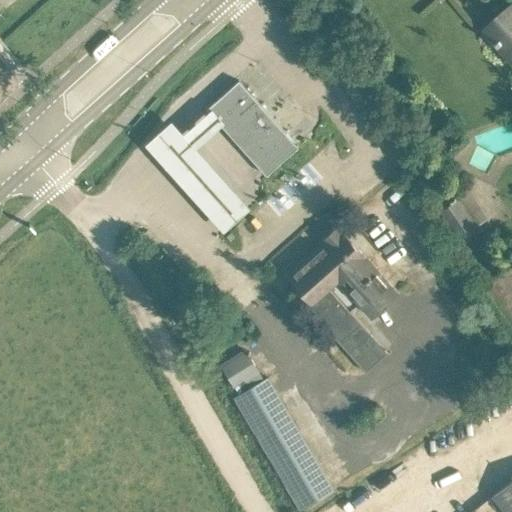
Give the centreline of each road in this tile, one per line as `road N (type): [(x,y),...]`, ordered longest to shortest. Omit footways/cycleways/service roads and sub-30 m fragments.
road 1 (track): [(78,214),(260,511)]
road 2 (secondary): [(0,195),(218,0)]
road 3 (secondary): [(155,0),(0,144)]
road 4 (track): [(505,435),(377,511)]
